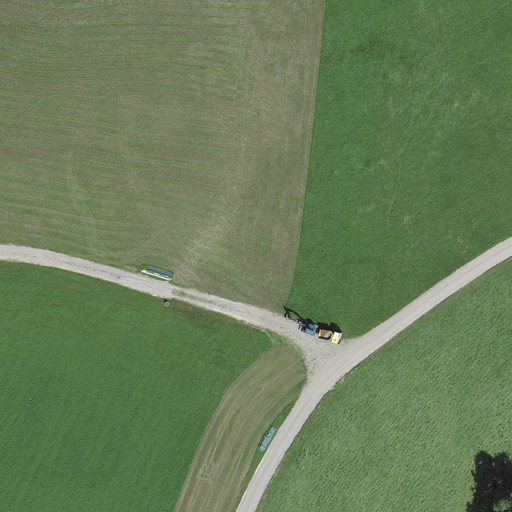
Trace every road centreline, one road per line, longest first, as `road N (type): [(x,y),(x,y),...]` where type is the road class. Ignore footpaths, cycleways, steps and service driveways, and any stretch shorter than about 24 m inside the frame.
road 1 (track): [(511,246),(335,364),(287,431),(250,511)]
road 2 (track): [(0,256),(52,260),(271,316),(335,364)]
